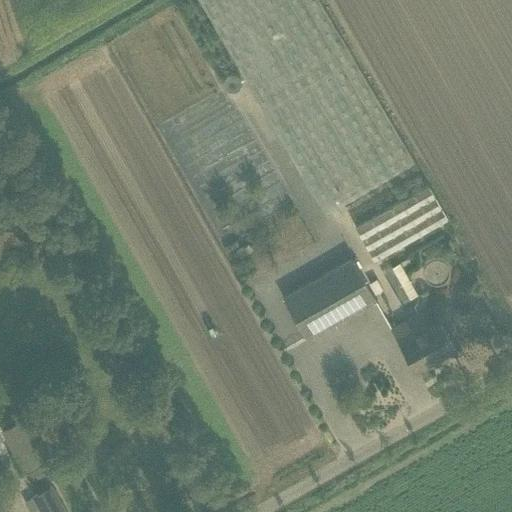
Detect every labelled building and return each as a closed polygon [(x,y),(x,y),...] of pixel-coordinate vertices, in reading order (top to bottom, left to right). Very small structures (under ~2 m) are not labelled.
[(319,0),(198,0),(326,213),(414,160),(319,0)] [(356,226),(375,260),(448,218),(429,184),(356,226)] [(282,296),(296,322),(306,339),(376,300),(351,257),(282,296)] [(385,270),(403,302),(417,294),(399,262),(385,270)] [(415,370),(454,348),(439,322),(428,327),(420,310),(391,327),(397,337),(415,370)] [(1,429),(24,472),(48,460),(26,416),(1,429)] [(48,463),(42,466),(47,476),(53,473),(48,463)] [(65,511),(62,507),(55,494),(51,487),(31,497),(32,498),(25,502),(30,511),(31,511),(39,508),(40,511),(65,511)]
